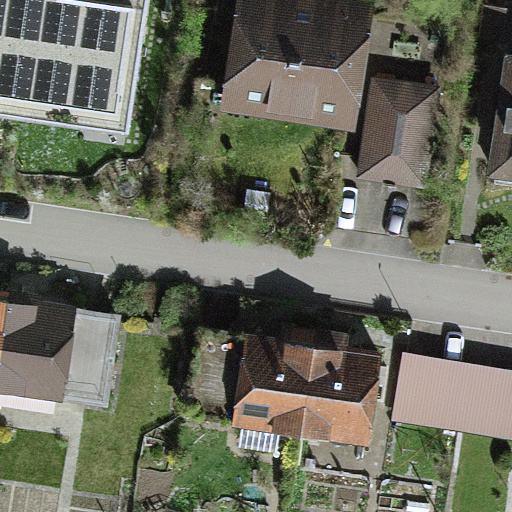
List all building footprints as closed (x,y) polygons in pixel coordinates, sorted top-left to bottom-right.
[(139,0),(0,0),(0,101),(121,120),(139,0)] [(351,11),(285,0),(247,0),(235,85),(271,91),(270,104),(346,116),(355,53),(344,51),(351,11)] [(511,179),(511,73),(496,178),(511,179)] [(376,79),(362,172),(422,181),(436,88),(376,79)] [(0,384),(104,400),(117,312),(7,296),(0,346),(0,384)] [(199,324),(185,411),(300,429),(313,341),(199,324)] [(313,341),(300,429),(365,438),(378,351),(313,341)] [(457,425),(466,366),(405,355),(395,415),(457,425)] [(511,373),(466,366),(457,425),(511,434),(511,373)]
